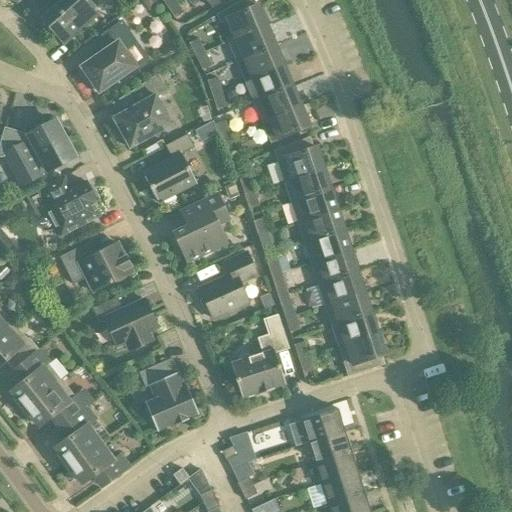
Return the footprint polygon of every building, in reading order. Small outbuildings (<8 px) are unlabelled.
[(64,45),(96,15),(94,13),(94,7),(87,0),(62,0),(41,19),(43,22),(43,26),(49,33),(53,33),(64,45)] [(152,0),(142,0),(139,2),(146,13),(156,6),(152,0)] [(175,1),(166,6),(175,19),(183,13),(175,1)] [(259,29),(266,26),(257,6),(227,18),(236,38),(236,39),(259,29)] [(147,59),(135,41),(122,22),(101,36),(110,48),(81,67),(91,81),(88,83),(95,93),(97,91),(99,93),(138,65),(140,69),(147,64),(145,61),(147,59)] [(236,39),(236,38),(228,41),(237,62),(274,46),(266,26),(259,29),(236,39)] [(195,57),(205,52),(198,39),(189,44),(195,57)] [(274,46),(237,62),(245,82),(253,79),(283,66),(274,46)] [(212,66),(205,52),(195,57),(202,71),(212,66)] [(253,79),(261,98),(261,99),(291,86),(283,66),(253,79)] [(156,97),(167,91),(158,75),(127,95),(134,107),(113,119),(121,132),(119,136),(124,145),(129,146),(130,148),(172,125),(156,97)] [(212,95),(222,92),(217,78),(207,81),(212,95)] [(261,99),(261,98),(253,101),(262,122),(300,106),(291,86),(261,99)] [(222,92),(212,95),(216,110),(226,107),(222,92)] [(308,127),(300,106),(262,122),(271,143),(308,127)] [(72,154),(75,152),(60,124),(57,126),(54,121),(46,126),(44,123),(35,128),(37,130),(28,135),(4,128),(0,142),(0,157),(1,158),(5,156),(21,186),(41,175),(36,165),(42,162),(47,172),(74,158),(72,154)] [(220,139),(230,136),(225,121),(215,125),(220,139)] [(181,154),(194,148),(187,134),(165,146),(172,159),(143,174),(151,189),(151,193),(153,197),(156,199),(158,203),(163,200),(167,200),(171,198),(173,195),(196,183),(181,154)] [(234,150),(230,136),(220,139),(224,153),(234,150)] [(284,182),(323,169),(316,148),(308,150),(304,140),(274,152),(284,182)] [(323,169),(284,182),(291,202),(330,190),(323,169)] [(66,177),(56,181),(26,197),(39,221),(44,232),(52,230),(56,228),(60,237),(99,217),(93,204),(96,202),(94,198),(97,196),(91,185),(88,186),(86,182),(72,189),(66,177)] [(244,195),(254,192),(249,177),(239,181),(244,195)] [(228,202),(239,199),(235,185),(224,188),(228,202)] [(330,190),(291,202),(298,223),(336,210),(330,190)] [(254,192),(244,195),(249,210),(259,206),(254,192)] [(181,212),(188,226),(173,233),(174,236),(172,239),(176,247),(180,247),(187,263),(227,244),(221,233),(225,222),(229,220),(218,195),(181,212)] [(343,231),(336,210),(298,223),(304,244),(343,231)] [(258,236),(268,233),(263,218),(253,222),(258,236)] [(0,251),(2,254),(13,245),(0,230),(0,251)] [(350,252),(343,231),(304,244),(311,264),(350,252)] [(268,233),(258,236),(262,251),(272,247),(268,233)] [(127,275),(132,273),(129,267),(130,267),(126,257),(125,258),(122,252),(120,253),(117,247),(119,247),(118,244),(96,255),(89,242),(59,257),(73,284),(89,276),(97,290),(113,282),(118,283),(125,279),(127,275)] [(244,282),(258,276),(247,252),(224,263),(230,276),(199,290),(203,299),(201,302),(204,310),(208,310),(212,319),(226,313),(229,315),(239,311),(239,307),(249,303),(242,288),(244,282)] [(357,272),(350,252),(311,264),(318,285),(357,272)] [(271,277),(281,274),(277,260),(267,263),(271,277)] [(364,293),(357,272),(318,285),(325,306),(364,293)] [(286,289),(281,274),(271,277),(276,292),(286,289)] [(21,283),(13,275),(5,282),(12,290),(21,283)] [(364,293),(325,306),(331,326),(370,313),(364,293)] [(275,306),(269,294),(260,299),(265,310),(275,306)] [(149,333),(158,329),(144,300),(122,310),(117,298),(92,309),(99,324),(105,321),(117,348),(126,344),(129,351),(153,341),(149,333)] [(285,319),(295,316),(290,301),(280,304),(285,319)] [(0,335),(13,324),(0,310),(0,335)] [(370,313),(331,326),(338,347),(377,334),(370,313)] [(275,354),(289,349),(278,315),(263,320),(268,335),(257,339),(262,354),(251,358),(250,356),(247,355),(240,357),(238,360),(238,362),(231,364),(237,384),(237,388),(238,392),(241,395),(242,398),(245,397),(249,398),(252,397),(256,394),(259,393),(259,395),(273,390),(272,388),(285,384),(275,354)] [(295,316),(285,319),(290,333),(300,330),(295,316)] [(27,340),(13,324),(0,335),(0,366),(10,358),(18,368),(38,351),(28,339),(27,340)] [(384,356),(377,334),(338,347),(348,376),(371,369),(368,361),(384,356)] [(298,360),(308,357),(304,342),(294,345),(298,360)] [(15,371),(24,381),(11,392),(15,397),(11,400),(22,412),(61,381),(47,364),(49,363),(38,351),(18,368),(15,371)] [(313,371),(308,357),(298,360),(303,374),(313,371)] [(197,415),(198,414),(186,385),(185,386),(185,387),(183,388),(178,374),(179,374),(178,373),(173,375),(167,361),(139,373),(145,388),(150,386),(156,400),(146,404),(146,403),(144,403),(147,410),(145,411),(151,426),(154,425),(157,432),(158,432),(157,430),(175,423),(176,424),(175,425),(176,426),(188,421),(187,420),(186,420),(185,418),(196,414),(197,415)] [(61,381),(22,412),(32,425),(35,422),(39,427),(52,417),(61,427),(85,408),(76,396),(74,397),(61,381)] [(61,427),(69,438),(55,448),(59,453),(55,456),(65,469),(100,443),(87,426),(94,421),(85,408),(61,427)] [(308,443),(344,431),(339,416),(340,415),(338,409),(333,411),(301,422),(308,443)] [(344,431),(308,443),(314,464),(352,452),(350,446),(349,447),(344,431)] [(112,461),(100,443),(65,469),(74,482),(78,479),(82,484),(96,475),(104,486),(129,468),(120,456),(112,461)] [(226,461),(238,455),(233,447),(222,452),(226,461)] [(352,452),(314,464),(321,485),(357,473),(352,457),(354,457),(352,452)] [(180,485),(189,478),(182,469),(172,476),(180,485)] [(357,473),(321,485),(327,505),(365,493),(364,488),(362,488),(357,473)] [(241,492),(253,486),(249,478),(237,484),(241,492)] [(253,486),(241,492),(245,500),(257,494),(253,486)] [(204,504),(215,499),(211,490),(199,496),(204,504)] [(365,493),(327,505),(329,511),(369,511),(365,498),(367,498),(365,493)] [(215,499),(204,504),(207,511),(209,511),(219,507),(215,499)]
